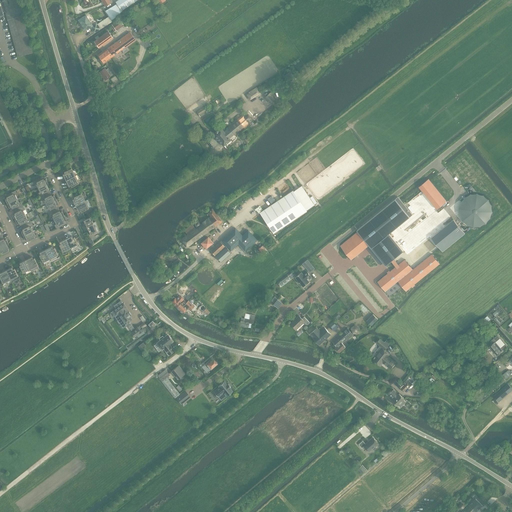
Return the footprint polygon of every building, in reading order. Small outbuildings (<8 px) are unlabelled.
[(5,12),(17,57),(33,53),(22,16),(17,0),(4,0),(2,1),(0,2),(2,6),(0,6),(0,16),(4,15),(3,12),(5,12)] [(123,10),(137,0),(115,0),(114,1),(117,4),(105,11),(109,18),(111,20),(116,17),(115,16),(124,10),(123,10)] [(93,25),(86,15),(79,20),(85,31),(91,27),(94,33),(100,29),(96,23),(93,25)] [(117,30),(122,26),(117,20),(112,24),(117,30)] [(94,41),(99,48),(113,38),(108,31),(99,38),(98,36),(95,38),(96,40),(94,41)] [(127,50),(126,47),(136,40),(130,32),(98,55),(104,63),(121,50),(123,53),(127,50)] [(134,65),(133,63),(136,61),(133,57),(120,66),(124,71),(127,69),(127,68),(130,65),(131,67),(134,65)] [(111,76),(108,72),(110,70),(108,68),(106,70),(105,68),(99,72),(105,80),(111,76)] [(250,100),(262,93),(258,87),(246,94),(250,100)] [(275,99),(273,97),(275,95),(271,92),(265,97),(270,103),(275,99)] [(199,116),(206,111),(204,108),(197,112),(199,116)] [(234,135),(250,122),(252,120),(246,113),(226,129),(227,129),(224,132),(221,128),(213,134),(223,146),(231,140),(229,138),(234,134),(234,135)] [(167,120),(161,124),(170,139),(174,136),(172,133),(168,128),(170,126),(167,120)] [(75,176),(71,169),(64,172),(65,173),(63,174),(66,180),(75,176)] [(78,183),(75,176),(66,180),(69,186),(71,185),(72,186),(78,183)] [(48,183),(46,179),(44,180),(43,177),(33,182),(34,185),(36,184),(38,188),(48,183)] [(429,179),(419,187),(437,210),(447,201),(429,179)] [(50,192),(48,188),(50,187),(48,183),(38,188),(40,192),(39,193),(40,197),(50,192)] [(302,186),(293,191),(306,211),(314,205),(302,186)] [(17,199),(15,195),(17,194),(15,191),(5,196),(7,198),(5,199),(7,204),(17,199)] [(273,234),(307,212),(306,211),(293,191),(284,196),(259,213),(273,234)] [(56,199),(54,195),(52,196),(50,192),(40,197),(42,201),(44,200),(46,204),(56,199)] [(84,201),(81,194),(81,193),(74,197),(75,198),(73,199),(76,205),(84,201)] [(83,195),(89,207),(92,206),(86,194),(83,195)] [(358,231),(340,246),(352,260),(366,248),(381,265),(384,263),(386,266),(391,261),(396,267),(390,272),(389,271),(387,272),(388,273),(377,282),(385,292),(398,281),(406,291),(412,287),(413,288),(415,285),(415,284),(440,264),(432,254),(413,269),(405,259),(398,265),(394,259),(404,251),(390,234),(413,215),(398,197),(357,230),(358,231)] [(23,206),(21,202),(19,203),(17,199),(7,204),(9,208),(11,207),(13,211),(23,206)] [(58,208),(56,204),(58,204),(56,199),(46,204),(48,208),(47,209),(49,213),(58,208)] [(88,208),(84,201),(76,205),(79,211),(81,210),(82,211),(88,208)] [(25,215),(23,211),(25,210),(23,206),(13,211),(15,215),(13,215),(15,220),(25,215)] [(64,215),(62,211),(60,212),(58,208),(49,213),(51,217),(52,216),(54,220),(64,215)] [(188,247),(214,228),(222,222),(212,209),(208,212),(210,215),(211,217),(202,223),(202,224),(200,225),(197,221),(194,224),(197,228),(195,229),(192,225),(184,231),(187,235),(182,239),(188,247)] [(31,222),(29,218),(27,219),(25,215),(15,220),(17,224),(19,223),(21,227),(31,222)] [(66,224),(64,221),(66,220),(64,215),(54,220),(56,224),(55,225),(56,228),(66,224)] [(96,231),(92,224),(93,223),(92,221),(90,218),(84,221),(87,226),(90,234),(96,231)] [(454,220),(431,238),(443,252),(465,234),(454,220)] [(33,231),(31,227),(33,226),(31,222),(21,227),(22,228),(23,231),(21,231),(23,236),(33,231)] [(228,248),(236,241),(245,251),(257,240),(248,230),(242,236),(235,228),(231,232),(232,232),(221,241),(228,248)] [(38,237),(37,234),(35,235),(33,231),(23,236),(25,240),(27,239),(28,242),(38,237)] [(0,247),(8,243),(6,239),(4,240),(3,236),(0,237),(0,247)] [(78,244),(74,238),(73,239),(72,236),(66,239),(70,248),(78,244)] [(208,237),(201,243),(205,248),(212,243),(208,237)] [(70,248),(66,239),(60,242),(61,245),(60,245),(63,252),(70,248)] [(220,242),(210,251),(215,255),(224,247),(220,242)] [(9,250),(9,248),(10,247),(8,243),(0,247),(0,251),(0,252),(0,255),(0,256),(10,251),(9,250)] [(266,250),(263,245),(258,249),(262,253),(266,250)] [(58,255),(55,249),(53,249),(52,247),(46,250),(50,258),(58,255)] [(224,247),(215,255),(216,256),(215,256),(221,262),(231,253),(224,247)] [(50,258),(46,250),(40,253),(41,255),(40,256),(43,262),(50,258)] [(38,265),(35,259),(33,260),(32,257),(26,260),(30,269),(38,265)] [(30,269),(26,260),(20,263),(21,266),(20,266),(23,273),(30,269)] [(208,268),(207,267),(205,267),(204,268),(203,268),(202,269),(201,270),(200,271),(199,272),(198,273),(198,274),(198,275),(197,277),(198,278),(198,279),(199,281),(199,282),(200,283),(201,284),(202,285),(203,285),(205,285),(206,286),(207,286),(209,285),(210,285),(211,284),(212,284),(213,283),(214,282),(215,280),(215,279),(216,278),(216,276),(216,275),(215,274),(215,272),(214,271),(213,270),(212,269),(211,268),(210,268),(208,268)] [(18,276),(15,269),(13,270),(12,268),(6,271),(10,279),(18,276)] [(10,279),(6,271),(0,273),(1,276),(0,276),(0,277),(3,283),(10,279)] [(309,282),(307,279),(310,276),(311,276),(307,272),(304,275),(302,273),(301,272),(295,277),(295,278),(296,278),(298,281),(300,284),(303,287),(309,282)] [(375,292),(371,295),(377,303),(381,299),(375,292)] [(173,297),(171,300),(173,301),(171,303),(177,307),(182,302),(184,299),(179,295),(176,299),(176,298),(175,298),(173,297)] [(182,302),(177,307),(183,313),(188,308),(190,311),(194,306),(188,301),(187,302),(184,300),(182,302)] [(113,311),(110,313),(111,314),(110,315),(112,317),(112,316),(113,317),(115,316),(116,315),(119,313),(119,314),(121,318),(120,318),(122,322),(123,321),(126,324),(132,320),(130,316),(128,313),(127,313),(125,310),(124,310),(124,309),(126,308),(123,304),(113,311)] [(239,325),(248,327),(249,323),(253,324),(255,316),(245,313),(244,318),(241,317),(240,320),(239,325)] [(372,326),(378,319),(373,314),(367,321),(372,326)] [(296,330),(305,322),(307,325),(310,323),(304,317),(302,319),(299,316),(290,324),(296,330)] [(335,322),(330,327),(334,331),(339,327),(335,322)] [(136,329),(131,333),(136,339),(138,337),(137,335),(143,331),(140,326),(136,329)] [(319,345),(331,334),(325,328),(320,332),(317,328),(311,333),(314,337),(313,338),(319,345)] [(346,329),(333,342),(337,347),(335,348),(339,352),(345,347),(341,343),(343,342),(344,342),(345,341),(351,335),(353,334),(348,328),(347,328),(347,329),(346,329)] [(162,349),(164,348),(169,355),(174,351),(169,344),(173,341),(167,334),(163,337),(162,336),(159,339),(160,340),(157,342),(162,349)] [(500,348),(505,344),(497,335),(492,340),(494,343),(493,343),(494,343),(489,347),(492,351),(493,350),(497,355),(502,351),(500,348)] [(389,354),(384,350),(388,346),(390,343),(386,340),(384,343),(380,339),(377,343),(382,348),(373,360),(380,366),(383,363),(390,369),(395,362),(388,356),(389,354)] [(209,371),(217,364),(217,362),(216,361),(215,361),(213,359),(210,361),(209,361),(203,366),(202,367),(205,370),(206,372),(204,373),(206,375),(210,372),(209,371)] [(185,374),(179,366),(171,371),(175,376),(175,375),(178,379),(185,374)] [(162,381),(170,375),(166,370),(158,376),(162,381)] [(505,380),(511,375),(508,370),(502,375),(505,380)] [(414,385),(418,380),(412,374),(408,378),(414,385)] [(399,387),(399,388),(401,390),(401,389),(404,391),(409,386),(410,386),(412,384),(409,381),(408,381),(407,380),(401,386),(399,387)] [(230,388),(231,387),(228,384),(227,385),(224,381),(218,386),(219,387),(214,392),(218,397),(224,393),(227,396),(233,391),(230,388)] [(506,386),(494,396),(499,401),(510,392),(507,388),(506,386)] [(489,396),(494,391),(491,388),(486,392),(489,396)] [(405,399),(399,394),(397,396),(395,393),(396,392),(393,389),(389,394),(391,397),(392,397),(394,399),(392,401),(398,406),(399,406),(404,400),(405,399)] [(180,396),(177,398),(179,401),(182,398),(185,401),(189,397),(185,392),(180,396)] [(375,447),(379,444),(373,437),(365,444),(363,441),(359,445),(362,448),(364,446),(370,452),(373,449),(374,450),(376,448),(375,447)] [(469,511),(475,511),(482,506),(476,499),(466,509),(469,511)]
